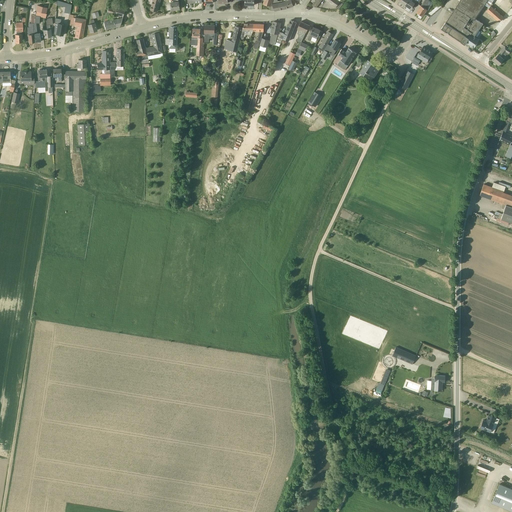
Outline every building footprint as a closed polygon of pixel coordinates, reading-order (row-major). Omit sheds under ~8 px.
[(160,0),(153,0),(151,10),(157,12),(160,0)] [(179,1),(178,0),(170,0),(172,10),(180,9),(179,1)] [(274,4),(275,9),(275,11),(286,9),(293,6),(297,5),(296,2),(293,0),(290,0),(284,2),(274,4)] [(343,4),(337,0),(325,0),(339,10),(343,4)] [(421,1),(421,0),(408,0),(405,5),(411,9),(416,2),(418,4),(421,1)] [(426,4),(429,1),(427,0),(424,0),(423,2),(421,0),(421,1),(419,4),(421,6),(416,13),(422,16),(427,10),(428,10),(430,7),(426,4)] [(477,0),(460,0),(457,6),(464,10),(454,25),(458,28),(461,25),(477,0)] [(475,18),(485,3),(480,0),(477,0),(461,25),(472,32),(475,35),(483,23),(475,18)] [(38,5),(36,12),(46,14),(47,8),(38,5)] [(464,10),(457,6),(447,20),(454,25),(464,10)] [(503,17),(491,6),(486,11),(499,22),(503,17)] [(109,12),(123,17),(125,10),(117,8),(116,10),(109,7),(104,22),(105,29),(120,26),(122,18),(114,20),(106,22),(109,12)] [(35,16),(34,18),(34,23),(33,23),(33,25),(35,42),(41,41),(40,33),(37,33),(36,23),(40,23),(40,16),(45,18),(46,14),(36,12),(35,16)] [(71,24),(78,25),(75,37),(82,39),(86,20),(75,18),(76,16),(73,15),(71,24)] [(51,37),(50,25),(53,24),(52,18),(46,19),(47,30),(44,30),(45,38),(51,37)] [(61,19),(56,18),(54,34),(57,35),(57,34),(63,35),(64,24),(60,24),(61,19)] [(90,20),(91,24),(88,25),(90,32),(97,30),(95,23),(94,19),(90,20)] [(285,34),(279,32),(277,40),(276,40),(276,42),(281,44),(283,39),(289,41),(296,22),(291,20),(285,34)] [(472,32),(461,25),(458,28),(454,25),(447,20),(441,29),(465,44),(472,32)] [(273,29),(271,39),(276,40),(277,40),(279,32),(281,23),(274,21),(272,29),(273,29)] [(300,34),(297,41),(302,43),(302,42),(310,25),(301,21),(298,29),(300,30),(298,34),(300,34)] [(252,35),(254,31),(253,24),(244,23),(240,39),(243,40),(244,36),(245,36),(246,35),(252,35)] [(253,24),(254,31),(260,31),(255,46),(259,47),(264,31),(264,24),(253,24)] [(209,32),(215,32),(215,25),(205,25),(204,42),(209,42),(209,32)] [(236,26),(232,41),(226,40),(224,49),(225,49),(223,58),(226,58),(222,74),(225,75),(224,78),(229,79),(235,56),(242,28),(236,26)] [(177,45),(178,27),(170,27),(170,39),(166,39),(165,44),(169,45),(169,48),(177,49),(177,45)] [(322,31),(321,30),(313,27),(308,39),(311,40),(312,37),(317,39),(318,37),(320,37),(322,31)] [(193,40),(197,41),(197,56),(202,56),(203,38),(200,38),(200,29),(193,28),(193,40)] [(318,49),(323,52),(333,34),(328,31),(318,49)] [(475,35),(472,32),(465,44),(468,46),(469,44),(474,48),(479,40),(474,37),(475,35)] [(147,48),(148,55),(163,53),(159,33),(152,35),(155,47),(147,48)] [(140,51),(136,51),(135,52),(136,57),(138,56),(138,57),(147,54),(143,38),(137,40),(140,51)] [(269,40),(262,38),(260,45),(267,47),(269,40)] [(335,39),(331,47),(327,45),(325,50),(330,53),(334,48),(337,50),(341,43),(335,39)] [(308,44),(302,42),(302,43),(299,49),(305,51),(308,44)] [(346,52),(345,51),(342,49),(338,54),(338,55),(339,54),(341,56),(343,57),(341,60),(340,60),(348,65),(356,53),(357,53),(349,47),(349,48),(346,52)] [(425,57),(429,59),(433,52),(423,47),(419,53),(425,57)] [(505,47),(502,50),(498,55),(493,60),(499,65),(504,59),(502,57),(503,55),(504,56),(506,53),(507,54),(511,50),(505,47)] [(117,49),(117,62),(110,62),(110,77),(115,77),(115,69),(123,70),(123,66),(124,49),(117,49)] [(98,69),(105,69),(105,74),(107,74),(107,78),(100,78),(101,85),(110,85),(109,51),(103,51),(103,63),(98,63),(98,69)] [(290,65),(294,57),(289,55),(285,63),(290,65)] [(149,63),(148,58),(148,56),(140,57),(141,64),(149,63)] [(210,107),(217,108),(219,88),(219,82),(218,82),(219,61),(219,57),(215,57),(210,107)] [(420,60),(415,57),(411,62),(417,65),(420,60)] [(81,67),(81,71),(86,71),(86,67),(86,60),(79,60),(79,63),(77,64),(77,68),(81,67)] [(363,76),(371,81),(379,69),(371,64),(372,63),(368,60),(360,72),(364,75),(363,76)] [(58,76),(58,82),(62,82),(61,69),(53,69),(54,77),(58,76)] [(35,88),(45,87),(45,82),(44,82),(44,77),(47,77),(47,70),(39,70),(39,71),(38,71),(38,80),(40,80),(40,81),(35,82),(35,88)] [(2,72),(2,82),(2,86),(11,86),(10,89),(14,90),(15,84),(12,83),(12,84),(11,84),(11,79),(10,71),(2,72)] [(414,74),(407,71),(400,86),(406,89),(414,74)] [(20,77),(20,82),(31,82),(31,84),(34,84),(34,76),(31,76),(31,72),(21,72),(21,77),(20,77)] [(86,111),(86,79),(72,79),(72,91),(72,111),(86,111)] [(20,93),(14,92),(12,102),(17,103),(20,93)] [(315,92),(308,102),(315,107),(322,96),(315,92)] [(503,114),(491,148),(496,150),(500,141),(503,131),(507,121),(509,122),(511,119),(511,117),(511,107),(511,108),(507,116),(504,114),(503,114)] [(312,125),(313,121),(300,117),(299,120),(312,125)] [(78,145),(91,144),(90,124),(77,124),(78,145)] [(511,135),(506,133),(503,131),(500,141),(510,146),(510,144),(511,140),(511,135)] [(480,195),(503,203),(499,213),(502,214),(501,219),(511,222),(511,195),(499,191),(499,190),(484,184),(480,195)] [(416,356),(396,347),(392,356),(412,365),(416,356)] [(387,368),(381,383),(385,385),(391,369),(387,368)] [(432,378),(431,381),(431,391),(441,391),(442,382),(445,382),(445,376),(436,376),(435,378),(432,378)] [(493,425),(496,418),(489,415),(486,422),(483,421),(480,428),(490,432),(493,425)] [(511,488),(500,484),(492,502),(511,510),(511,488)]
